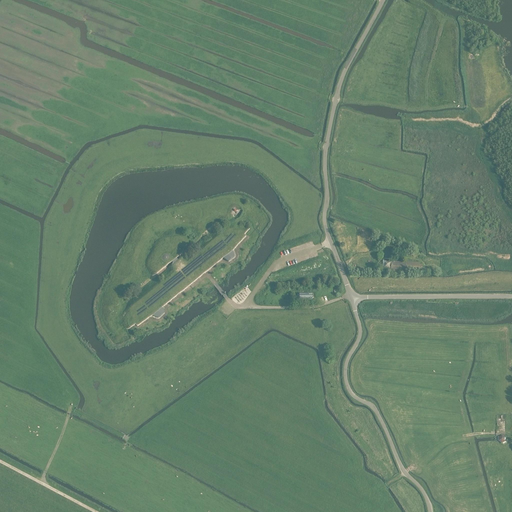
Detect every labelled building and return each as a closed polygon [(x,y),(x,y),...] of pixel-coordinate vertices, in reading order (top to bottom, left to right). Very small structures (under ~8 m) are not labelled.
[(178,258),(176,257),(186,249),(189,247),(192,245),(192,244),(193,244),(193,243),(194,242),(194,241),(193,240),(185,247),(181,242),(156,261),(161,267),(152,273),(152,274),(153,274),(154,274),(155,274),(155,273),(156,273),(157,273),(172,260),(173,263),(172,264),(167,267),(168,268),(173,265),(174,264),(183,275),(147,304),(135,311),(135,312),(134,312),(135,312),(134,313),(133,314),(132,315),(132,316),(132,317),(132,318),(132,320),(133,321),(125,325),(125,326),(126,326),(127,326),(128,326),(129,326),(130,325),(136,322),(137,323),(138,323),(150,316),(163,306),(224,258),(231,251),(235,248),(245,238),(245,237),(245,236),(244,235),(249,230),(250,229),(250,228),(251,227),(251,226),(250,226),(244,232),(243,231),(242,231),(241,230),(239,230),(238,230),(237,231),(236,231),(235,232),(234,232),(224,243),(189,271),(180,260),(180,259),(184,254),(179,258),(178,258)] [(235,248),(231,251),(224,258),(228,260),(228,261),(229,261),(236,256),(236,255),(237,255),(237,254),(235,248)] [(406,271),(406,269),(407,261),(392,261),(392,268),(392,271),(406,271)] [(420,261),(407,261),(406,269),(419,270),(419,269),(423,269),(423,264),(420,264),(420,261)] [(116,310),(117,311),(117,310),(117,309),(117,308),(117,307),(116,307),(118,305),(118,304),(116,306),(115,306),(114,305),(113,305),(112,306),(111,306),(111,307),(110,308),(110,309),(110,310),(111,311),(111,312),(112,312),(110,315),(111,315),(112,312),(113,313),(114,313),(115,312),(116,312),(116,311),(115,311),(115,312),(114,312),(113,312),(113,311),(112,311),(111,310),(111,309),(111,308),(111,307),(112,307),(113,306),(114,306),(115,306),(115,307),(116,307),(116,308),(117,308),(117,309),(117,310),(116,310)] [(112,312),(111,315),(112,315),(113,314),(114,314),(115,314),(116,313),(117,312),(118,312),(118,311),(118,310),(118,309),(118,308),(118,307),(119,306),(118,305),(116,307),(117,307),(117,308),(117,309),(117,310),(117,311),(116,312),(115,312),(114,313),(113,313),(112,312)] [(163,307),(163,306),(150,316),(151,316),(156,319),(157,319),(158,319),(159,319),(159,318),(165,313),(165,312),(165,311),(163,307)] [(501,434),(498,440),(503,443),(507,438),(501,434)]
